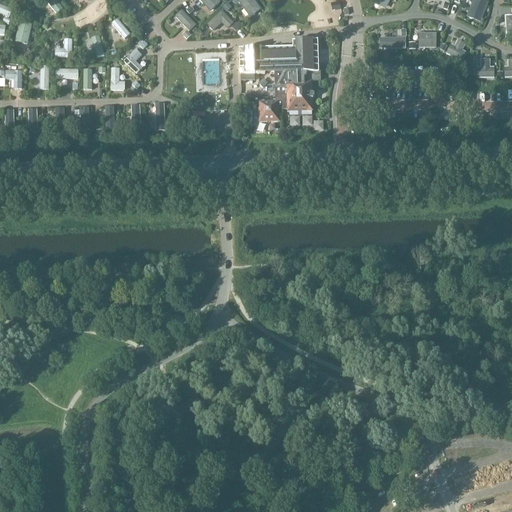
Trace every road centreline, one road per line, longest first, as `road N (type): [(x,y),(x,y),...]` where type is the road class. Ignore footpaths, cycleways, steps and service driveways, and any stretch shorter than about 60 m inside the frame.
road 1 (unclassified): [(454,511),(411,425),(238,329),(221,308)]
road 2 (unclassified): [(221,308),(191,345),(113,386),(88,416),(86,511)]
road 3 (unclassified): [(214,162),(0,169)]
road 4 (residential): [(0,105),(146,101),(155,95),(163,45)]
road 5 (residential): [(353,26),(163,45)]
road 6 (unclassified): [(339,158),(511,152)]
road 7 (unclassified): [(221,308),(224,220),(214,162)]
road 8 (unclassified): [(214,162),(339,158)]
